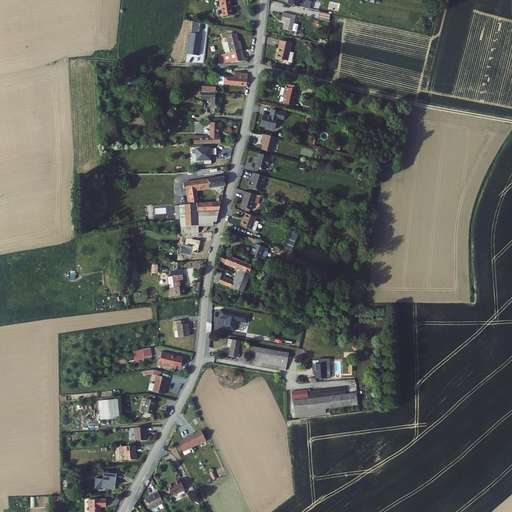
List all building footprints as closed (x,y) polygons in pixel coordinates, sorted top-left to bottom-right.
[(223,2),(225,17),(235,15),(232,1),(234,0),(233,0),(220,0),(221,2),(223,2)] [(323,10),(322,16),(331,18),(331,11),(323,10)] [(286,22),(285,29),(293,31),(297,32),(299,24),(294,24),(296,16),(284,13),(282,21),(286,22)] [(240,49),(235,32),(225,35),(227,42),(223,43),(226,53),(221,55),(223,63),(231,61),(232,63),(245,59),(242,49),(240,49)] [(292,51),(289,62),(299,65),(299,64),(304,65),(306,56),(302,55),(303,46),(293,44),(291,51),(292,51)] [(235,77),(226,76),(225,83),(225,84),(247,86),(248,72),(238,71),(238,73),(241,74),(240,77),(235,77)] [(124,78),(124,86),(138,87),(139,78),(124,78)] [(284,96),(282,103),(294,105),(295,99),(294,99),(295,92),(298,93),(300,86),(289,84),(288,87),(285,86),(283,96),(284,96)] [(213,91),(203,91),(202,98),(213,99),(213,109),(216,109),(216,113),(221,113),(221,103),(224,103),(224,98),(217,97),(217,92),(213,91)] [(262,115),(260,126),(275,129),(277,118),(283,119),(285,112),(271,109),(269,116),(262,115)] [(200,135),(199,143),(222,142),(222,137),(220,136),(221,128),(223,128),(223,123),(212,123),(212,137),(205,137),(205,135),(200,135)] [(275,136),(262,133),(261,140),(262,140),(261,142),(262,142),(261,149),(271,151),(275,136)] [(218,154),(218,147),(198,148),(199,159),(205,159),(206,164),(213,163),(213,158),(212,158),(212,154),(218,154)] [(256,157),(254,156),(253,160),(255,161),(254,165),(256,167),(263,169),(265,168),(266,164),(267,164),(268,159),(267,159),(268,155),(258,152),(256,157)] [(266,176),(253,172),(252,178),(253,178),(252,182),(250,181),(249,187),(250,187),(250,188),(260,191),(263,183),(264,182),(266,176)] [(225,175),(185,181),(187,190),(189,190),(191,203),(197,203),(198,211),(206,211),(220,210),(224,193),(220,192),(220,195),(217,196),(216,201),(203,201),(202,196),(197,196),(196,189),(226,184),(225,175)] [(99,186),(106,185),(104,178),(97,179),(99,186)] [(245,195),(241,206),(252,209),(254,202),(258,203),(260,196),(243,191),(242,194),(245,195)] [(186,204),(181,206),(185,226),(197,225),(197,222),(199,221),(198,211),(197,203),(191,203),(186,204)] [(220,210),(206,211),(207,221),(218,220),(220,210)] [(206,211),(198,211),(199,221),(207,221),(206,211)] [(246,213),(242,226),(256,231),(259,222),(255,221),(257,217),(246,213)] [(295,242),(298,234),(291,232),(288,240),(295,242)] [(189,236),(187,249),(199,252),(202,239),(189,236)] [(257,239),(256,244),(255,245),(254,248),(255,248),(253,251),(251,255),(261,260),(264,261),(265,258),(266,258),(268,253),(268,252),(269,249),(266,248),(260,245),(262,241),(257,239)] [(281,257),(297,261),(298,255),(283,251),(281,257)] [(216,270),(214,282),(219,284),(220,282),(243,291),(245,285),(247,285),(249,280),(247,279),(252,266),(228,256),(228,257),(223,255),(221,260),(222,261),(220,267),(223,268),(225,262),(243,270),(238,282),(222,276),(223,273),(216,270)] [(184,274),(171,276),(172,287),(170,287),(171,295),(187,293),(184,274)] [(248,314),(219,308),(217,316),(225,317),(223,327),(233,329),(235,319),(246,322),(248,314)] [(179,327),(181,343),(190,342),(190,335),(191,335),(190,329),(187,329),(186,326),(179,327)] [(232,345),(231,352),(238,354),(241,338),(230,336),(228,342),(230,345),(232,345)] [(254,345),(250,362),(287,370),(291,353),(254,345)] [(152,356),(151,347),(135,350),(136,359),(152,356)] [(182,366),(184,357),(163,352),(160,364),(177,368),(178,365),(182,366)] [(319,360),(316,375),(330,378),(334,363),(319,360)] [(163,394),(167,377),(158,375),(160,371),(155,370),(146,371),(146,376),(154,375),(157,376),(153,391),(163,394)] [(293,386),(293,397),(316,387),(308,387),(308,385),(293,386)] [(293,397),(294,409),(357,407),(357,393),(352,393),(352,386),(316,387),(293,397)] [(118,397),(99,398),(100,417),(119,415),(118,397)] [(145,406),(144,411),(153,413),(155,400),(147,398),(145,406)] [(148,430),(148,425),(136,425),(137,438),(148,437),(148,430)] [(192,428),(188,430),(193,440),(205,435),(200,425),(192,429),(192,428)] [(193,440),(188,430),(185,431),(185,432),(177,436),(182,446),(193,440)] [(136,444),(125,445),(126,458),(138,457),(138,451),(136,451),(136,444)] [(117,470),(104,469),(103,479),(100,478),(99,486),(115,488),(117,470)] [(167,481),(171,491),(183,485),(179,476),(167,481)] [(148,505),(161,499),(156,487),(149,490),(150,491),(143,494),(148,505)] [(106,498),(88,498),(88,504),(90,504),(90,511),(100,511),(100,505),(106,505),(106,498)]
